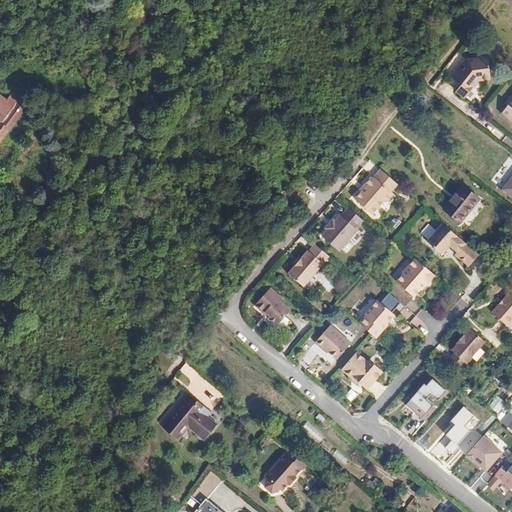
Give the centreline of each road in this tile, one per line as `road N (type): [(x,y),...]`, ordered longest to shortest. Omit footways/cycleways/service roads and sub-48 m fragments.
road 1 (residential): [(358,161),(228,311),(363,427)]
road 2 (track): [(491,0),(358,161)]
road 3 (residential): [(465,305),(363,427)]
road 4 (residential): [(363,427),(387,436),(485,511)]
